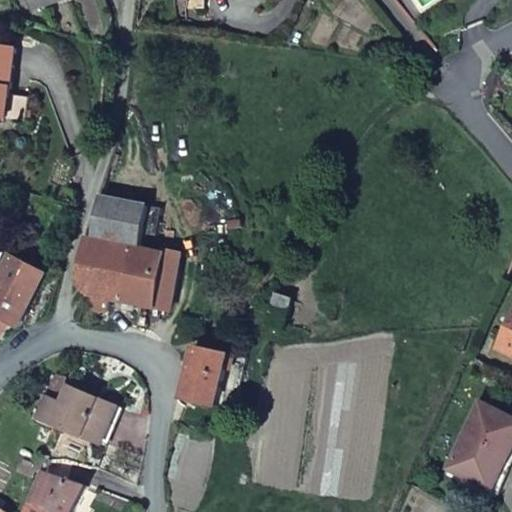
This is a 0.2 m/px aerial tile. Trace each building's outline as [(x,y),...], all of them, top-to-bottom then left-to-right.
[(21,48),(0,45),(0,115),(32,119),(36,96),(14,93),(21,48)] [(175,313),(186,251),(169,248),(168,251),(144,246),(152,202),(103,192),(95,236),(90,235),(79,280),(91,296),(88,308),(110,312),(113,299),(175,313)] [(0,336),(3,338),(17,323),(24,327),(52,272),(17,253),(0,286),(0,336)] [(269,325),(285,330),(295,300),(279,295),(269,325)] [(511,328),(501,351),(511,356),(511,328)] [(249,361),(203,348),(194,361),(186,397),(237,406),(249,361)] [(41,418),(86,436),(89,428),(107,436),(120,407),(63,382),(58,396),(68,401),(66,405),(49,397),(41,418)] [(511,460),(511,416),(485,403),(451,470),(490,488),(503,461),(510,464),(511,460)] [(89,428),(86,436),(103,444),(107,436),(89,428)] [(46,473),(29,511),(75,511),(88,488),(46,473)]
